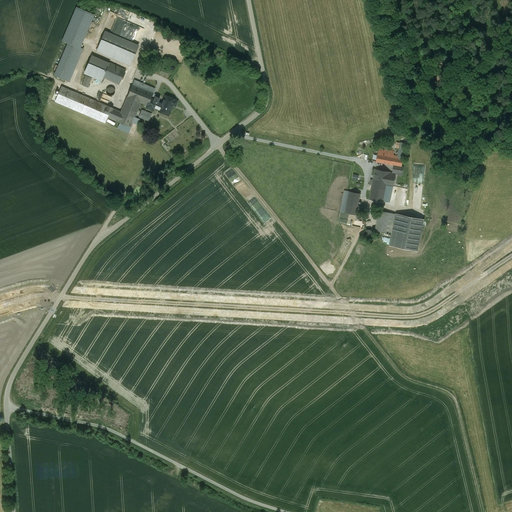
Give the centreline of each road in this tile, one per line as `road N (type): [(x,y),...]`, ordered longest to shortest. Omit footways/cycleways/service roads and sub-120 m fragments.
road 1 (unclassified): [(248,0),(264,103),(87,254),(9,384),(12,511)]
road 2 (track): [(483,511),(453,398),(401,375),(219,145)]
